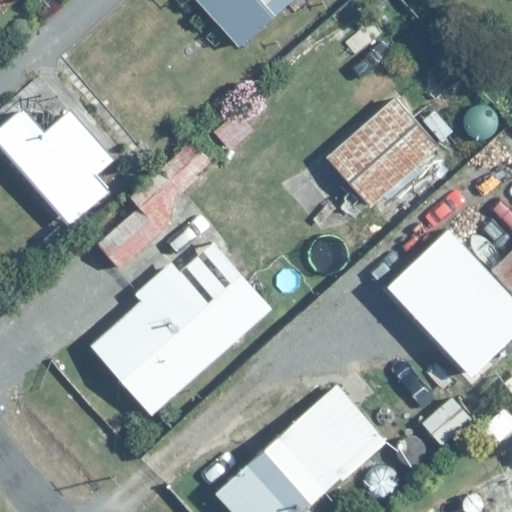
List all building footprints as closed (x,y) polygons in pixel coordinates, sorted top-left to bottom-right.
[(180,0),(183,2),(184,0),(195,0),(235,43),(282,0),(180,0)] [(120,152),(49,71),(0,112),(0,143),(66,219),(108,183),(98,172),(120,152)] [(315,74),(265,115),(305,163),(354,123),(315,74)] [(397,85),(323,152),(369,202),(442,135),(397,85)] [(127,191),(137,202),(93,239),(117,267),(164,228),(158,221),(179,204),(168,191),(217,150),(199,130),(127,191)] [(511,136),(462,183),(496,220),(511,205),(511,136)] [(511,245),(489,267),(511,290),(511,245)] [(151,409),(228,341),(161,262),(134,285),(143,295),(91,341),(151,409)] [(511,294),(486,267),(461,290),(511,342),(511,340),(511,294)] [(214,484),(239,511),(291,511),(338,471),(343,477),(386,438),(333,379),(214,484)] [(453,389),(420,418),(438,439),(472,411),(453,389)]
